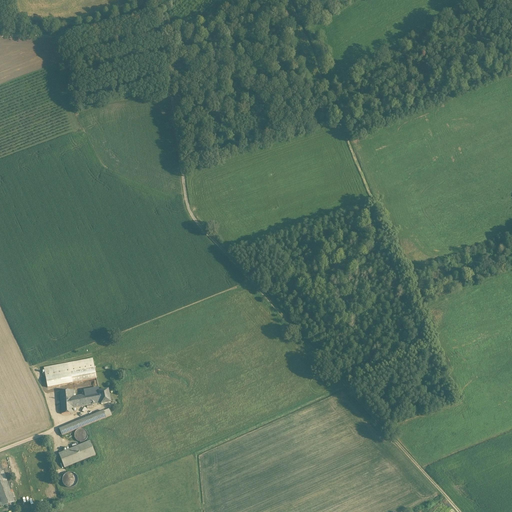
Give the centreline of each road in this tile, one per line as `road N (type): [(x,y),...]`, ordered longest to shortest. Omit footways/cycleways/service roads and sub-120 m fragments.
road 1 (track): [(459,511),(187,210),(160,9)]
road 2 (track): [(0,35),(58,36),(170,0)]
